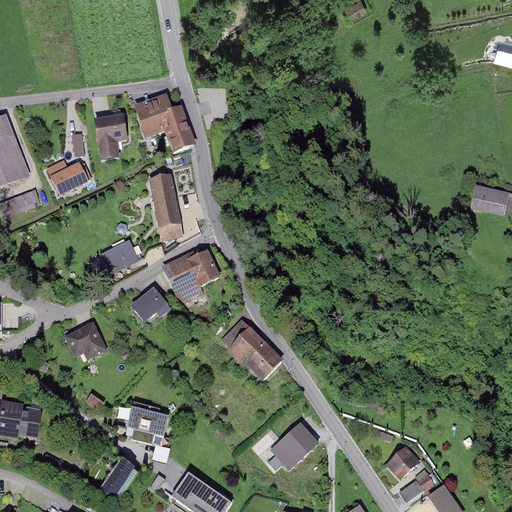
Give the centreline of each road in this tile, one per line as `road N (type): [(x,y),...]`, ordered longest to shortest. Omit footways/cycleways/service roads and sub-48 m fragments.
road 1 (tertiary): [(222,232),(256,308),(392,511)]
road 2 (residential): [(183,83),(0,101)]
road 3 (residential): [(222,232),(65,313)]
road 4 (tertiary): [(183,83),(222,232)]
